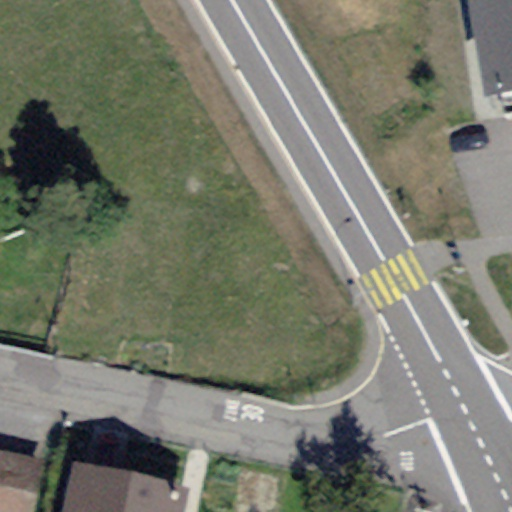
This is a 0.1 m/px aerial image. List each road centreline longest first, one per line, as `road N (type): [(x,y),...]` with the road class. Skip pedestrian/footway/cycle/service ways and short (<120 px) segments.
road 1 (primary): [(475,427),(233,0)]
road 2 (residential): [(0,377),(328,446),(379,446),(475,427)]
